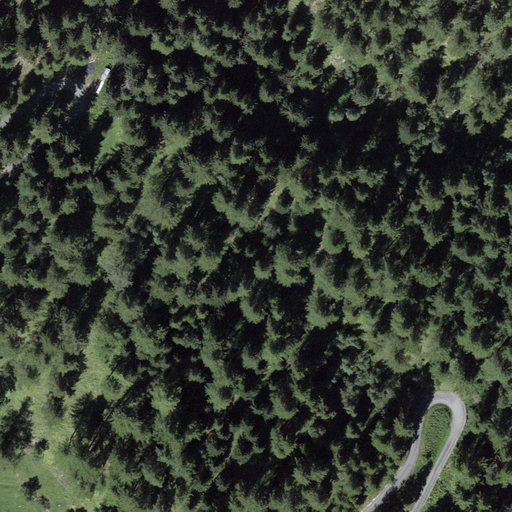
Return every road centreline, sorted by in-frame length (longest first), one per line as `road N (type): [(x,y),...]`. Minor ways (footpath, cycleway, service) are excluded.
road 1 (track): [(367,511),(397,483),(425,402),(438,397),(454,399),(459,412),(414,511)]
road 2 (track): [(0,123),(60,84),(79,88),(83,100),(0,177)]
